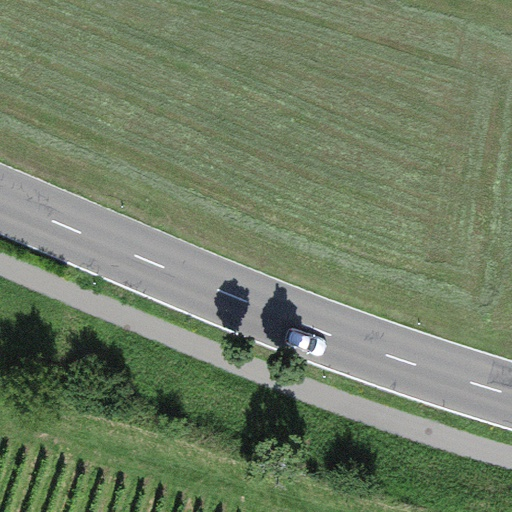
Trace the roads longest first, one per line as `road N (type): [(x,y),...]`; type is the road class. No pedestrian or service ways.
road 1 (primary): [(0,199),(270,314),(511,396)]
road 2 (track): [(0,418),(327,511)]
